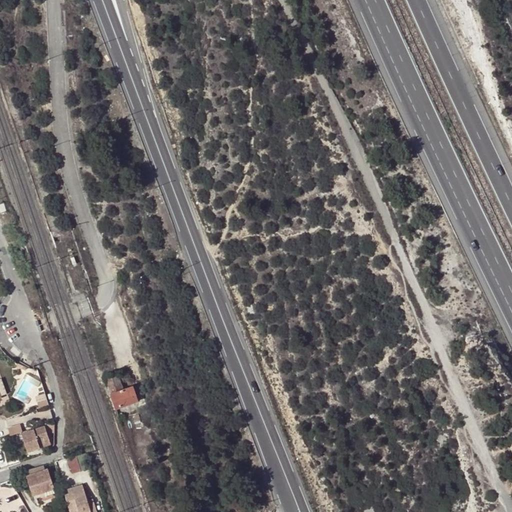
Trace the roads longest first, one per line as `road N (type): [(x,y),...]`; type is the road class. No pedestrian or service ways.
road 1 (track): [(509,511),(351,142),(281,0)]
road 2 (primary): [(141,102),(295,511)]
road 3 (motorway): [(370,0),(511,298)]
road 4 (unclassified): [(106,286),(66,158),(54,0)]
road 5 (track): [(248,0),(257,65),(252,148),(219,243),(197,257)]
road 6 (unclassified): [(0,248),(46,362),(60,428),(51,456),(0,472)]
road 7 (motorway): [(511,206),(416,0)]
